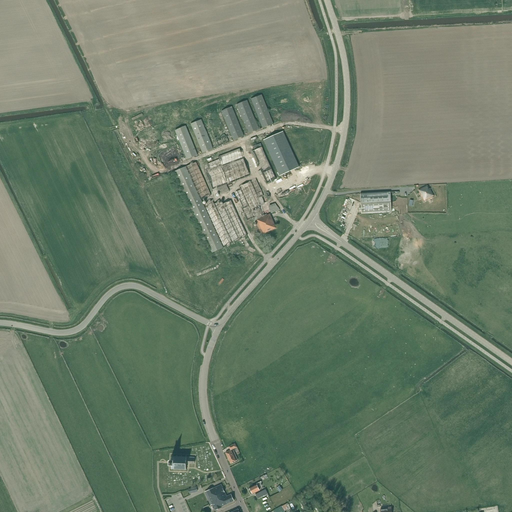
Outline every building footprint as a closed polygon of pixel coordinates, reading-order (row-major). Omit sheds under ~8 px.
[(271,118),(262,95),(251,99),(263,128),(273,124),(271,118)] [(259,130),(247,100),(237,105),(248,134),(259,130)] [(244,136),(232,107),(221,111),(233,140),(244,136)] [(201,119),(191,124),(203,153),(213,149),(201,119)] [(185,126),(175,131),(186,160),(197,155),(185,126)] [(264,140),(280,176),(299,167),(283,131),(269,138),(264,140)] [(254,150),(252,151),(259,166),(261,170),(258,172),(260,175),(263,174),(267,183),(277,179),(262,147),(261,144),(253,146),(254,150)] [(209,169),(206,170),(207,173),(206,173),(213,189),(217,188),(226,184),(250,175),(240,149),(219,157),(220,160),(208,164),(209,169)] [(196,162),(174,172),(211,253),(248,236),(231,201),(220,206),(218,202),(214,204),(213,201),(204,205),(202,200),(211,196),(196,162)] [(241,190),(236,192),(237,194),(243,209),(242,209),(244,213),(242,213),(244,217),(245,216),(247,221),(254,218),(261,234),(263,234),(276,228),(270,214),(269,214),(261,216),(257,205),(265,203),(262,197),(264,196),(256,179),(251,182),(240,187),(241,190)] [(226,184),(217,188),(220,195),(229,191),(226,184)] [(427,186),(419,190),(424,201),(434,196),(430,189),(429,189),(427,186)] [(360,194),(361,214),(391,212),(390,192),(360,194)] [(265,203),(257,205),(261,216),(269,214),(272,213),(269,206),(268,202),(265,203)] [(275,203),(269,206),(272,213),(280,210),(275,203)] [(230,450),(225,453),(231,464),(238,460),(232,449),(236,447),(234,444),(229,447),(230,450)] [(171,460),(170,465),(172,465),(172,468),(171,468),(171,469),(172,469),(172,470),(172,469),(176,469),(176,470),(177,470),(177,469),(181,470),(181,471),(181,470),(185,470),(185,471),(186,471),(186,470),(187,470),(187,469),(186,469),(186,463),(194,464),(195,457),(187,457),(187,456),(186,456),(186,457),(182,457),(182,456),(181,456),(181,457),(178,457),(178,456),(177,456),(177,457),(173,456),(173,455),(172,455),(172,456),(171,456),(171,457),(172,457),(172,460),(171,460)] [(254,486),(249,488),(250,490),(250,492),(251,493),(252,493),(252,494),(260,490),(258,487),(262,485),(261,483),(261,482),(261,481),(256,483),(257,484),(254,486)] [(213,488),(207,491),(211,500),(209,501),(211,505),(213,504),(216,510),(222,507),(234,501),(231,494),(231,495),(227,497),(226,496),(221,485),(213,488)] [(258,499),(268,494),(266,489),(256,494),(257,496),(258,499)] [(281,506),(273,511),(284,511),(288,509),(289,510),(291,509),(289,505),(288,503),(282,506),(281,506)]
